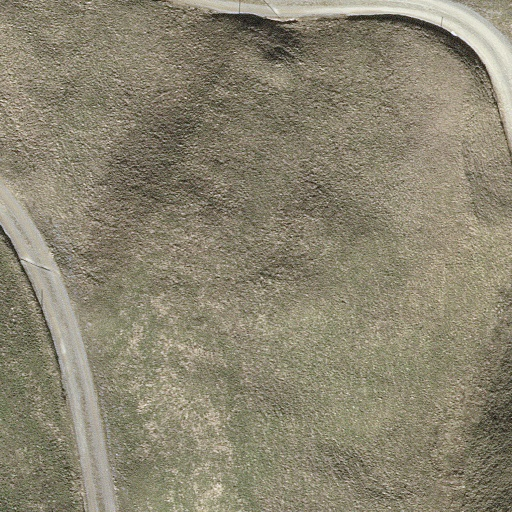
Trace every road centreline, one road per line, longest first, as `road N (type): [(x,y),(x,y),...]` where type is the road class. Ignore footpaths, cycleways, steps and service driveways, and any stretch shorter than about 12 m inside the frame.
road 1 (track): [(207,0),(437,13),(480,32),(511,77)]
road 2 (track): [(99,511),(62,314),(31,242),(0,203)]
